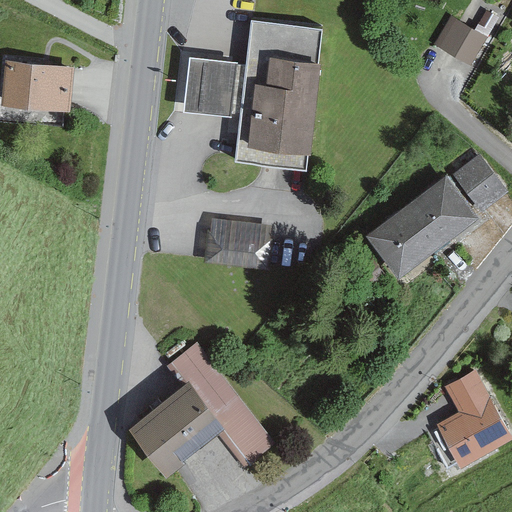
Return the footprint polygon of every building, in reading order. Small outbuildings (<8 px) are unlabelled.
[(439,47),(470,66),(491,31),(460,12),(439,47)] [(255,22),(252,62),(246,118),(242,161),(316,168),(329,29),(255,22)] [(10,108),(79,114),(83,68),(14,62),(10,108)] [(511,193),(482,153),(375,233),(407,274),(511,195),(511,193)] [(208,264),(273,269),(277,223),(211,218),(208,264)] [(253,468),(281,447),(200,340),(171,361),(192,389),(140,428),(178,476),(229,437),(253,468)] [(474,471),(511,448),(511,409),(488,370),(457,389),(472,415),(449,429),(474,471)]
